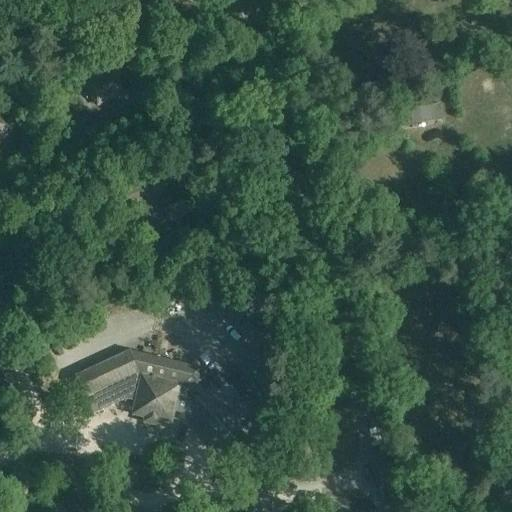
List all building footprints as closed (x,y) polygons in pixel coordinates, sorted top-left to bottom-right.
[(114,62),(129,64),(131,51),(116,49),(114,62)] [(112,68),(83,82),(96,107),(125,93),(112,68)] [(398,111),(400,121),(442,114),(440,103),(398,111)] [(0,145),(15,129),(0,114),(0,145)] [(194,210),(183,189),(161,200),(172,221),(194,210)] [(201,368),(132,350),(76,376),(94,414),(125,399),(135,402),(132,414),(145,418),(144,422),(158,426),(159,421),(171,424),(175,411),(185,414),(221,454),(261,419),(226,381),(217,389),(212,383),(210,385),(204,379),(208,375),(201,368)]
